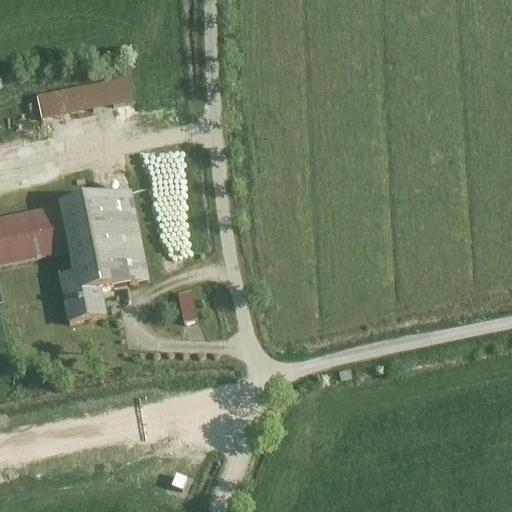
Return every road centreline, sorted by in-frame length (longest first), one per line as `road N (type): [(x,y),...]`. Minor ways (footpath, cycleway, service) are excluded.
road 1 (unclassified): [(209,0),(212,131),(250,388)]
road 2 (unclassified): [(250,388),(315,350),(511,311)]
road 3 (unclassified): [(250,388),(207,511)]
